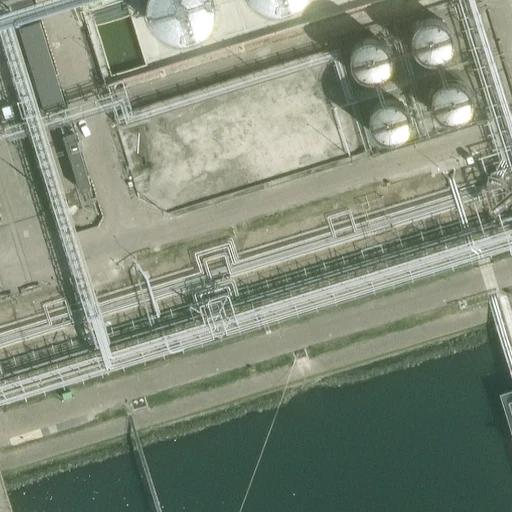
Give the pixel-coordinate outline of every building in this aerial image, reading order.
[(145,0),(145,2),(146,8),(147,14),(149,20),(153,26),(157,30),(162,34),(168,37),(174,39),(180,40),(186,39),(192,38),(198,35),(203,31),(208,27),(212,22),(214,16),(216,10),(216,3),(215,0),(145,0)] [(250,0),(251,1),(256,5),(262,8),(268,10),(274,11),(281,10),(287,9),(293,6),(298,2),(300,0),(250,0)] [(454,44),(455,38),(454,32),(451,27),(447,22),(442,19),(436,18),(430,19),(425,21),(420,24),(416,29),(415,35),(415,41),(417,47),(420,52),(425,55),(430,58),(436,58),(442,57),(447,54),(451,49),(454,44)] [(391,62),(391,57),(391,52),(389,48),(386,44),(383,41),(378,38),(374,37),(369,37),(364,38),(360,41),(356,44),(353,48),(352,53),(351,57),(352,62),(354,67),(356,71),(360,74),(364,76),(369,77),(374,77),(378,76),(383,74),(386,70),(389,66),(391,62)] [(471,106),(472,101),(471,96),(470,91),(467,87),(463,84),(458,82),(453,81),(448,81),(443,83),(439,86),(436,89),(433,94),(432,99),(432,104),(433,109),(436,113),(439,117),(443,119),(448,121),(453,121),(458,120),(463,118),(467,115),(470,111),(471,106)] [(408,127),(409,122),(408,116),(406,111),(403,107),(398,104),(393,102),(388,102),(382,103),(377,106),(373,109),(371,114),(369,119),(369,125),(371,130),(374,135),(378,138),(382,141),(388,142),(393,142),(398,140),(403,137),(406,132),(408,127)]
